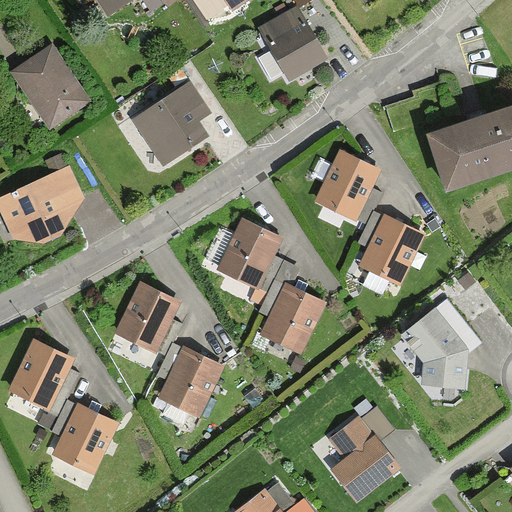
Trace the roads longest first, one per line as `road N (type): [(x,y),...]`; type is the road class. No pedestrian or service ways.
road 1 (residential): [(472,0),(398,64),(268,154),(0,308)]
road 2 (residential): [(398,511),(511,425)]
